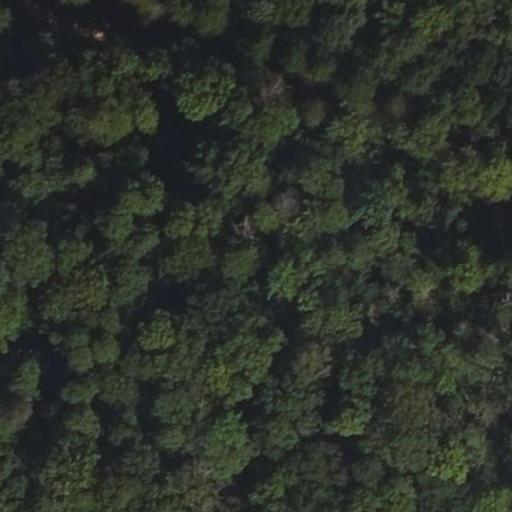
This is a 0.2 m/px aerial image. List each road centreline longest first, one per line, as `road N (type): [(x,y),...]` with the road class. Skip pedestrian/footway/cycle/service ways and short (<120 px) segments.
road 1 (track): [(438,511),(0,418)]
road 2 (track): [(511,193),(208,41)]
